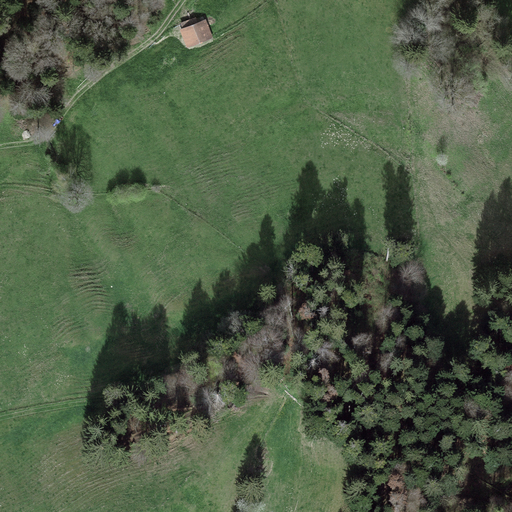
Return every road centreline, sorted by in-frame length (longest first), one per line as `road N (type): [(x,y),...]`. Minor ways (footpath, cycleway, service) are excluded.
road 1 (track): [(0,415),(127,392),(237,384),(281,390)]
road 2 (track): [(182,0),(153,36),(93,78),(44,136),(0,145)]
